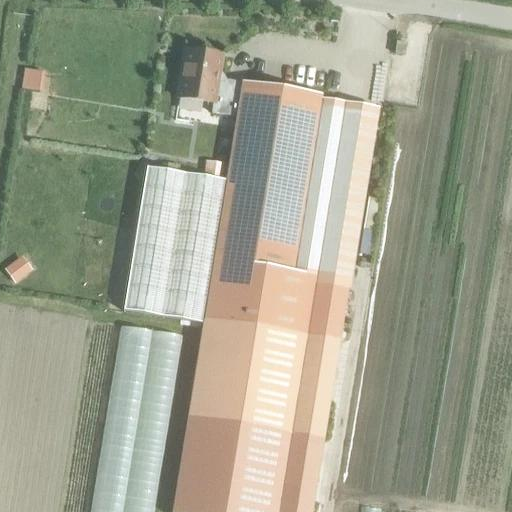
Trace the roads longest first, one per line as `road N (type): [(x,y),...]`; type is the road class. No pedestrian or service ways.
road 1 (track): [(0,168),(26,0)]
road 2 (track): [(350,362),(326,511)]
road 3 (unclassified): [(383,0),(511,20)]
